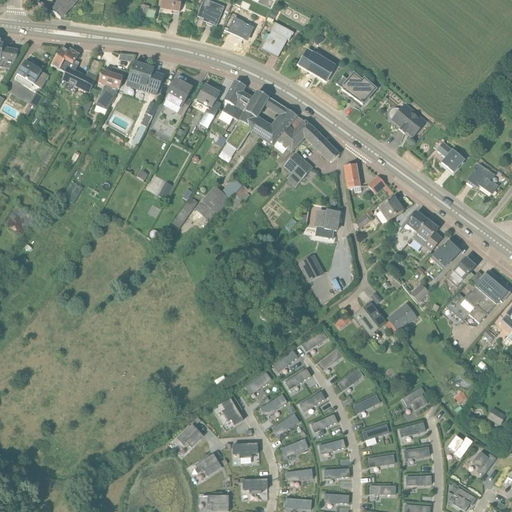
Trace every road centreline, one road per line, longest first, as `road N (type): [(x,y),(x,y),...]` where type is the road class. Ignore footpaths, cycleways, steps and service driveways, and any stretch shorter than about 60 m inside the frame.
road 1 (secondary): [(12,27),(214,59),(276,86),(357,141)]
road 2 (track): [(69,488),(338,307)]
road 3 (secondary): [(511,254),(357,141)]
road 4 (residential): [(338,307),(363,286),(364,275),(339,173),(349,150)]
